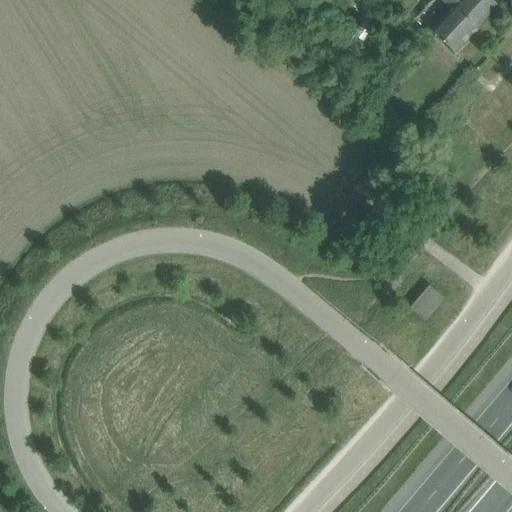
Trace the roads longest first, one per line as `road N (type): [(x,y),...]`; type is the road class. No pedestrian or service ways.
road 1 (unclassified): [(511,475),(244,252),(184,237),(121,245),(64,282),(42,311)]
road 2 (unclassified): [(303,511),(511,268)]
road 3 (unclassified): [(67,511),(32,474),(14,418),(24,350),(42,311)]
road 4 (motorway): [(511,400),(415,511)]
